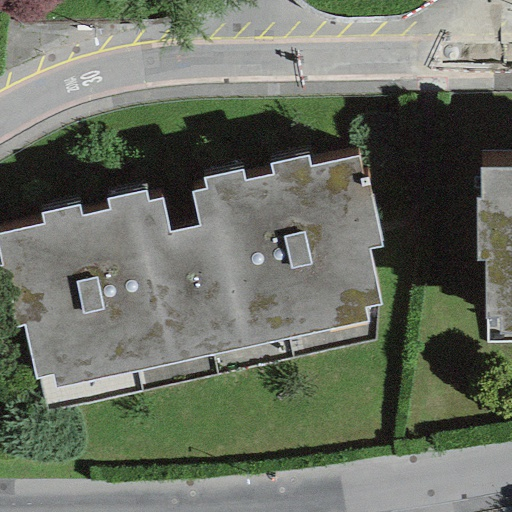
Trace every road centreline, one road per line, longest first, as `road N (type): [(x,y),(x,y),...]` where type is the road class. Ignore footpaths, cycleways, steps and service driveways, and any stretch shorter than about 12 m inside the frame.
road 1 (residential): [(511,61),(166,70),(70,89),(0,122)]
road 2 (tertiary): [(195,506),(399,486)]
road 3 (tertiary): [(0,506),(195,506)]
